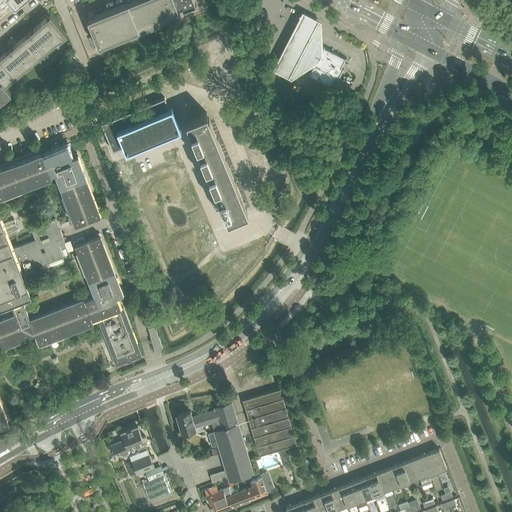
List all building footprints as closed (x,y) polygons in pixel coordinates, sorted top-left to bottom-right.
[(99,45),(178,13),(179,12),(179,13),(180,12),(178,8),(182,7),(183,8),(196,3),(195,2),(194,0),(132,0),(126,3),(88,18),(87,18),(98,45),(99,45)] [(322,23),(304,14),(275,66),(293,76),(318,64),(323,55),(322,23)] [(66,34),(52,16),(47,20),(46,18),(40,23),(54,39),(56,38),(58,40),(59,40),(66,34)] [(36,58),(54,43),(58,40),(56,38),(54,39),(40,23),(34,28),(35,30),(27,37),(25,35),(20,40),(36,58)] [(16,75),(36,58),(20,40),(13,45),(15,47),(7,54),(5,52),(0,56),(16,75)] [(314,64),(310,72),(309,74),(330,85),(331,84),(332,85),(336,77),(338,77),(343,68),(340,66),(345,58),(330,50),(330,51),(323,47),(314,65),(314,64)] [(5,84),(16,75),(0,56),(0,99),(11,91),(5,84)] [(149,103),(101,122),(109,141),(113,150),(124,146),(126,151),(138,146),(141,145),(166,135),(169,134),(177,130),(181,129),(171,105),(169,107),(165,97),(164,97),(149,103)] [(189,119),(186,120),(191,133),(205,165),(206,169),(213,186),(215,190),(227,220),(248,211),(206,112),(189,119)] [(0,304),(1,306),(0,306),(0,307),(11,303),(15,314),(0,319),(0,428),(9,425),(0,401),(0,347),(35,334),(39,344),(93,323),(92,320),(97,318),(116,365),(141,355),(141,354),(123,308),(123,307),(121,307),(117,297),(123,295),(123,294),(122,294),(100,236),(100,235),(74,244),(77,251),(95,296),(84,300),(84,297),(82,298),(83,299),(31,319),(31,318),(30,319),(22,299),(31,295),(31,294),(30,294),(23,278),(72,259),(56,218),(31,227),(35,239),(12,248),(0,216),(0,195),(50,176),(50,177),(52,176),(51,174),(55,172),(73,217),(72,217),(75,223),(100,213),(100,212),(100,213),(77,154),(78,154),(77,153),(72,155),(68,143),(43,153),(42,150),(41,151),(0,167),(0,304)] [(147,323),(151,337),(154,350),(163,347),(153,321),(147,323)] [(298,443),(280,387),(242,399),(259,455),(298,443)] [(215,409),(199,414),(202,425),(212,422),(214,431),(208,433),(212,446),(218,444),(226,469),(210,474),(212,481),(228,476),(229,480),(233,479),(253,473),(238,424),(231,402),(215,407),(215,409)] [(199,414),(192,416),(190,410),(176,414),(177,415),(175,416),(177,422),(179,421),(182,433),(190,431),(190,433),(203,429),(202,425),(199,414)] [(121,432),(123,439),(128,449),(137,445),(139,449),(146,446),(144,442),(145,442),(147,439),(145,435),(143,435),(142,435),(138,426),(121,432)] [(128,449),(123,439),(109,444),(113,454),(121,451),(122,455),(129,452),(128,449)] [(429,451),(437,471),(446,467),(439,447),(429,451)] [(136,474),(145,470),(154,467),(149,453),(147,449),(129,456),(130,457),(125,459),(126,463),(125,463),(130,475),(136,473),(136,474)] [(287,451),(281,453),(286,468),(292,466),(287,451)] [(437,471),(429,451),(420,454),(428,474),(437,471)] [(428,474),(420,454),(411,458),(419,478),(428,474)] [(419,478),(411,458),(402,461),(410,481),(419,478)] [(410,481),(402,461),(393,464),(401,485),(410,481)] [(401,485),(393,464),(384,468),(392,488),(401,485)] [(392,488),(384,468),(375,471),(383,492),(392,488)] [(374,495),(383,492),(375,471),(367,475),(374,495)] [(228,495),(232,505),(266,492),(260,475),(251,479),(253,485),(232,494),(228,495)] [(357,478),(365,499),(374,495),(367,475),(357,478)] [(365,499),(357,478),(348,482),(356,502),(365,499)] [(356,502),(348,482),(339,485),(347,506),(356,502)] [(210,502),(211,505),(211,506),(210,508),(211,510),(213,511),(214,511),(232,505),(228,495),(232,494),(231,492),(235,491),(232,484),(229,485),(217,489),(215,484),(204,489),(206,494),(206,497),(207,500),(210,502)] [(347,506),(339,485),(330,489),(338,509),(347,506)] [(330,511),(338,509),(330,489),(321,492),(329,511),(330,511)] [(329,511),(321,492),(313,496),(318,511),(329,511)] [(318,511),(313,496),(304,499),(308,511),(318,511)] [(308,511),(304,499),(295,503),(298,511),(308,511)] [(298,511),(295,503),(285,506),(287,511),(298,511)]
